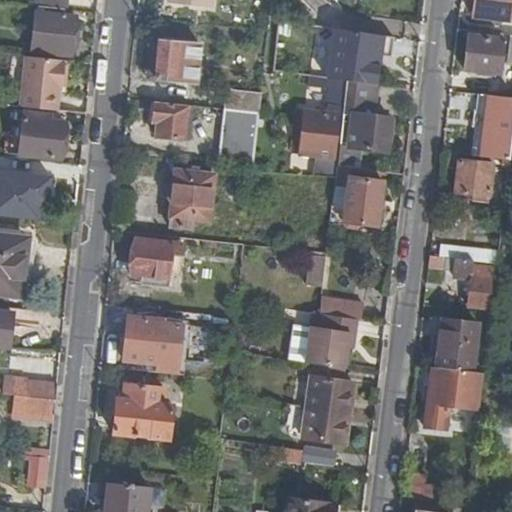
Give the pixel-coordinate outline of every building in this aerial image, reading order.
[(69,0),(39,0),(38,6),(68,9),(69,0)] [(511,0),(475,0),(474,16),(509,20),(511,0)] [(31,52),(72,56),(76,17),(64,15),(65,9),(39,7),(38,13),(36,12),(31,52)] [(277,35),(310,40),(312,25),(279,20),(277,35)] [(394,37),(335,29),(328,78),(348,80),(376,84),(380,54),(391,56),(394,37)] [(504,39),(469,35),(465,70),(500,74),(504,39)] [(148,78),(197,84),(201,45),(152,40),(148,78)] [(20,107),(57,111),(60,89),(61,81),(63,81),(65,60),(26,56),(20,107)] [(343,115),(348,80),(328,78),(318,76),(317,86),(329,88),(326,113),(304,110),(299,154),(315,156),(312,176),(336,178),(337,164),(338,159),(333,158),(339,114),(343,115)] [(310,85),(317,86),(318,76),(311,76),(310,85)] [(387,151),(391,118),(372,116),(376,84),(348,80),(343,115),(338,159),(337,164),(353,167),(356,147),(366,148),(364,159),(380,162),(381,151),(387,151)] [(224,109),(259,113),(262,93),(227,89),(224,109)] [(511,134),(511,97),(479,94),(477,117),(478,117),(487,118),(483,157),(494,158),(503,159),(509,160),(511,134)] [(191,106),(156,102),(153,122),(158,123),(157,137),(187,140),(191,106)] [(218,159),(254,163),(259,113),(224,109),(218,159)] [(291,153),(299,154),(304,110),(296,109),(291,153)] [(50,115),(24,112),(20,155),(61,159),(65,122),(50,121),(50,115)] [(483,157),(487,118),(478,117),(475,149),(465,148),(464,155),(483,157)] [(454,154),(464,155),(465,148),(455,147),(454,154)] [(454,154),(447,153),(445,165),(458,166),(459,160),(493,164),(494,158),(483,157),(464,155),(454,154)] [(472,200),(489,202),(493,164),(459,160),(458,166),(455,193),(473,195),(472,200)] [(353,167),(337,164),(336,178),(353,167)] [(209,221),(215,175),(175,171),(174,183),(172,185),(170,187),(169,191),(168,194),(169,197),(170,200),(172,202),(169,227),(192,229),(193,219),(209,221)] [(384,181),(354,177),(352,189),(347,188),(343,221),(344,221),(347,226),(356,227),(360,223),(378,226),(384,181)] [(28,239),(0,236),(0,293),(7,295),(8,280),(23,281),(28,239)] [(184,245),(137,239),(132,276),(148,278),(147,284),(168,287),(172,256),(182,257),(184,245)] [(456,259),(473,261),(496,263),(498,252),(440,245),(439,257),(446,257),(456,259)] [(307,285),(320,287),(324,257),(310,255),(307,285)] [(428,266),(444,268),(446,257),(439,257),(430,255),(428,266)] [(446,257),(444,268),(455,269),(456,259),(446,257)] [(468,306),(488,308),(493,268),(473,265),(473,261),(456,259),(455,269),(454,277),(471,279),(470,286),(469,296),(468,306)] [(8,280),(7,295),(22,296),(23,281),(8,280)] [(361,320),(364,304),(321,298),(319,314),(357,319),(361,320)] [(0,346),(9,347),(13,313),(0,311),(0,346)] [(355,334),(357,319),(319,314),(313,313),(305,362),(314,364),(345,368),(348,348),(350,333),(355,334)] [(162,321),(128,317),(123,360),(158,363),(157,373),(177,375),(182,325),(162,323),(162,321)] [(436,367),(472,372),(478,324),(442,320),(436,367)] [(345,368),(314,364),(307,407),(303,438),(345,444),(349,413),(354,383),(343,381),(345,368)] [(479,409),(483,373),(472,372),(436,367),(431,367),(429,386),(424,427),(446,430),(449,405),(479,409)] [(57,384),(27,381),(26,396),(55,400),(57,384)] [(114,434),(169,440),(173,406),(163,405),(165,389),(127,385),(125,400),(117,399),(114,434)] [(55,400),(26,396),(24,412),(54,415),(55,400)] [(277,447),(275,459),(301,463),(303,451),(277,447)] [(335,451),(305,447),(303,461),(333,466),(335,451)] [(106,498),(104,511),(147,511),(150,489),(100,483),(98,497),(106,498)] [(334,511),(335,505),(289,499),(286,511),(334,511)]
